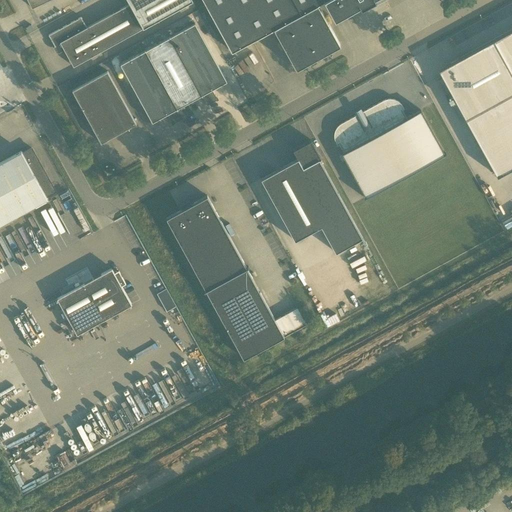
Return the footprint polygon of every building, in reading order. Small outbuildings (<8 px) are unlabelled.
[(73,67),(192,1),(191,0),(127,0),(130,4),(87,27),(81,17),(48,35),(58,51),(63,48),(73,67)] [(335,20),(360,6),(362,9),(376,1),(375,0),(203,0),(232,51),(274,28),(297,69),(340,45),(318,4),(324,0),(335,20)] [(170,37),(202,95),(207,105),(216,100),(215,99),(216,96),(212,89),(227,81),(195,23),(170,37)] [(511,29),(458,59),(458,60),(451,64),(451,63),(446,65),(447,67),(441,70),(445,76),(443,76),(466,118),(468,117),(468,116),(475,112),(475,113),(479,111),(479,110),(488,105),(488,106),(505,97),(505,96),(511,92),(511,91),(511,29)] [(187,103),(202,95),(170,37),(145,50),(183,118),(191,114),(191,112),(191,110),(187,103)] [(174,123),(183,118),(145,50),(120,64),(152,122),(167,114),(171,121),(173,122),(174,123)] [(107,71),(72,90),(101,143),(136,124),(107,71)] [(383,100),(362,112),(363,114),(358,116),(357,114),(341,123),(339,125),(337,126),(336,128),(335,130),(334,133),(334,135),(334,138),(335,140),(336,142),(337,145),(339,144),(343,152),(342,153),(365,197),(364,198),(365,198),(446,153),(445,154),(421,110),(406,118),(402,110),(404,109),(402,106),(401,104),(399,102),(397,100),(395,99),(393,99),(390,98),(388,98),(385,99),(383,100)] [(260,107),(258,103),(251,106),(253,111),(260,107)] [(321,159),(311,140),(293,150),(298,159),(261,179),(295,241),(321,226),(336,253),(362,238),(319,159),(321,159)] [(22,153),(21,151),(0,162),(0,224),(47,198),(46,196),(55,191),(32,148),(22,153)] [(248,267),(246,268),(207,196),(167,218),(206,290),(204,291),(248,267)] [(275,320),(247,268),(249,267),(248,267),(204,291),(206,290),(244,359),(306,325),(297,308),(275,320)] [(77,334),(132,304),(122,286),(126,284),(119,271),(114,273),(112,268),(57,298),(77,334)] [(166,289),(157,294),(167,311),(176,306),(166,289)]
